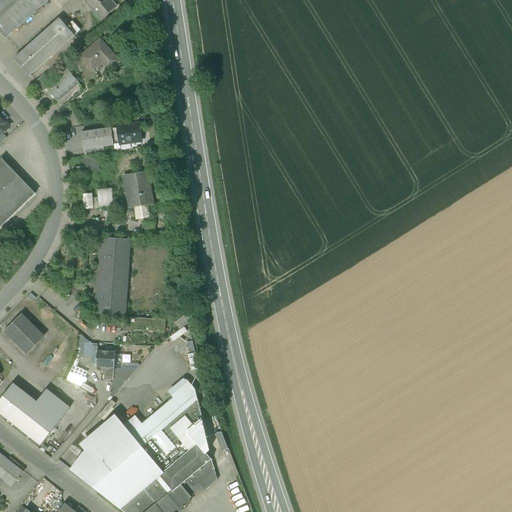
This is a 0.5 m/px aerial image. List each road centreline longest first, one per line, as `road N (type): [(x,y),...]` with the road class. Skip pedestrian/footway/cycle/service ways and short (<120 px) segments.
road 1 (secondary): [(172,0),(220,297),(277,511)]
road 2 (residential): [(0,82),(37,125),(57,188),(47,239),(0,303)]
road 3 (residential): [(102,511),(0,430)]
